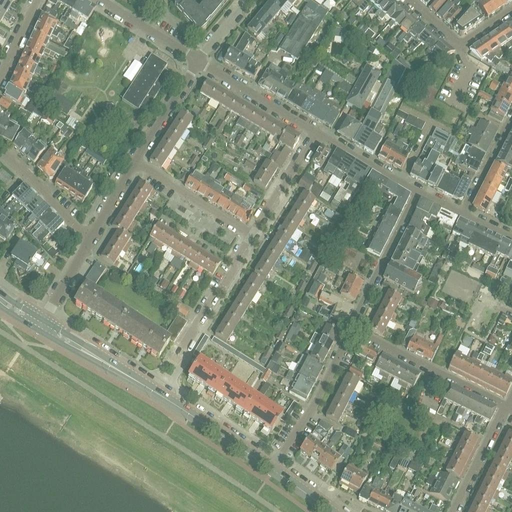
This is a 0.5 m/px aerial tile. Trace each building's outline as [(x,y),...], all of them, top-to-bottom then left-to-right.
[(6,13),(9,8),(15,12),(18,7),(12,3),(11,5),(1,0),(0,0),(0,12),(5,15),(6,13)] [(56,13),(61,6),(64,8),(68,0),(58,0),(57,3),(55,6),(52,11),(50,16),(55,19),(57,14),(56,13)] [(62,17),(59,21),(64,24),(69,17),(71,12),(78,0),(68,0),(64,8),(68,10),(63,17),(62,17)] [(87,21),(94,11),(96,7),(83,0),(78,0),(71,12),(69,17),(64,24),(65,24),(70,17),(77,21),(80,17),(87,21)] [(178,0),(174,6),(189,22),(200,34),(206,28),(204,27),(209,21),(210,22),(228,0),(202,0),(195,9),(184,0),(178,0)] [(285,0),(271,0),(270,2),(280,11),(288,2),(285,0)] [(279,49),(297,61),(328,12),(309,1),(309,0),(285,0),(288,2),(289,0),(294,0),(295,0),(302,0),(307,4),(279,49)] [(366,0),(352,0),(349,4),(354,8),(355,6),(359,9),(366,0)] [(379,0),(366,0),(359,9),(363,13),(368,8),(367,7),(370,3),(374,6),(379,0)] [(375,15),(378,18),(393,0),(379,0),(374,6),(379,10),(375,15)] [(386,16),(390,19),(401,6),(394,0),(393,0),(378,18),(382,21),(386,16)] [(435,0),(429,8),(436,15),(447,2),(444,0),(435,0)] [(455,0),(451,6),(447,2),(436,15),(444,21),(454,9),(456,7),(462,0),(455,0)] [(477,6),(487,19),(495,13),(485,0),(482,0),(483,1),(477,6)] [(485,0),(495,13),(503,7),(497,0),(485,0)] [(270,2),(262,11),(273,20),(280,11),(270,2)] [(464,14),(469,8),(466,5),(460,11),(456,7),(454,9),(444,21),(451,28),(464,14)] [(480,11),(475,7),(476,6),(474,5),(467,12),(477,26),(482,22),(481,20),(484,17),(480,11)] [(395,24),(400,28),(411,15),(401,6),(390,19),(391,21),(387,26),(391,29),(395,24)] [(45,7),(43,12),(50,16),(52,11),(45,7)] [(262,11),(255,20),(265,29),(273,20),(262,11)] [(0,23),(3,18),(9,22),(12,17),(6,13),(5,15),(0,12),(0,23)] [(467,12),(460,20),(469,32),(477,26),(467,12)] [(56,27),(58,22),(42,14),(38,24),(59,34),(62,36),(64,31),(56,27)] [(296,17),(291,14),(288,18),(293,22),(296,17)] [(403,40),(404,40),(407,36),(408,36),(420,22),(411,15),(400,28),(404,32),(397,40),(401,43),(403,40)] [(356,22),(357,20),(353,16),(345,25),(354,31),(359,24),(356,22)] [(257,38),(261,33),(266,37),(270,33),(265,29),(255,20),(247,29),(257,38)] [(460,20),(453,29),(460,36),(462,36),(469,32),(460,20)] [(411,38),(416,42),(427,28),(420,22),(408,36),(407,36),(404,40),(403,40),(406,43),(411,38)] [(76,31),(78,27),(71,23),(69,27),(76,31)] [(49,40),(51,36),(57,39),(59,34),(38,24),(33,33),(49,40)] [(362,37),(363,37),(364,34),(367,30),(359,24),(354,31),(362,37)] [(511,31),(505,25),(496,32),(508,42),(509,44),(511,46),(511,41),(511,40),(511,39),(511,31)] [(333,37),(345,39),(345,29),(336,28),(333,37)] [(421,44),(424,47),(434,34),(427,28),(416,42),(412,46),(410,48),(414,51),(421,44)] [(367,30),(364,34),(371,40),(375,35),(368,29),(367,30)] [(68,39),(75,42),(79,35),(73,32),(68,39)] [(496,32),(485,39),(499,49),(504,53),(499,49),(505,45),(509,49),(511,46),(509,44),(508,42),(496,32)] [(49,41),(49,40),(33,33),(29,42),(51,52),(59,56),(64,58),(66,53),(53,47),(55,44),(49,41)] [(239,48),(236,53),(231,50),(224,61),(234,67),(241,56),(239,55),(247,42),(250,37),(245,33),(237,47),(239,48)] [(278,33),(275,38),(280,42),(284,37),(278,33)] [(430,55),(432,53),(441,41),(434,34),(424,47),(428,50),(427,51),(430,55)] [(68,39),(64,37),(59,45),(70,51),(75,42),(68,39)] [(273,43),(270,47),(274,49),(277,45),(278,46),(280,42),(275,38),(272,42),(273,43)] [(380,39),(376,43),(382,48),(386,44),(380,39)] [(485,39),(477,45),(494,57),(495,57),(499,60),(499,61),(499,60),(504,53),(499,49),(485,39)] [(439,60),(454,52),(441,41),(432,53),(439,60)] [(40,59),(43,54),(49,56),(51,52),(29,42),(25,51),(40,59)] [(477,45),(470,50),(482,60),(484,58),(491,63),(491,62),(495,57),(494,57),(477,45)] [(261,52),(268,56),(271,51),(265,47),(261,52)] [(384,50),(382,48),(380,51),(389,57),(392,52),(387,47),(384,50)] [(396,49),(390,56),(396,61),(401,54),(396,49)] [(38,64),(40,60),(40,59),(25,51),(20,61),(42,72),(44,67),(38,64)] [(170,73),(165,70),(167,65),(151,55),(122,100),(138,111),(140,106),(147,110),(170,73)] [(251,62),(241,56),(234,67),(244,73),(251,62)] [(495,57),(491,62),(496,66),(500,61),(499,60),(499,61),(499,60),(495,57)] [(319,63),(318,62),(314,60),(310,65),(315,68),(319,63)] [(31,78),(33,73),(40,76),(42,72),(20,61),(16,70),(31,78)] [(367,119),(365,122),(353,143),(364,149),(377,125),(378,125),(381,120),(380,120),(382,117),(385,111),(388,105),(391,100),(403,75),(405,70),(394,61),(381,89),(378,95),(372,106),(373,107),(367,118),(367,119)] [(254,79),(261,68),(251,62),(244,73),(254,79)] [(271,65),(258,86),(275,96),(285,81),(293,68),(285,64),(281,70),(271,65)] [(58,68),(53,65),(48,74),(53,77),(58,68)] [(324,69),(320,66),(319,66),(315,73),(320,76),(322,74),(321,74),(324,69)] [(371,92),(378,95),(381,89),(374,85),(380,74),(366,66),(346,103),(360,112),(365,103),(371,92)] [(420,74),(412,67),(411,67),(407,70),(415,76),(420,74)] [(29,81),(31,78),(16,70),(12,78),(34,89),(36,84),(29,81)] [(325,70),(324,72),(322,76),(329,81),(333,75),(325,70)] [(32,93),(34,89),(12,78),(8,88),(22,95),(25,97),(26,96),(23,95),(25,90),(32,93)] [(275,96),(286,103),(294,88),(299,80),(296,78),(293,83),(294,87),(285,81),(275,96)] [(511,82),(507,79),(504,86),(487,78),(485,82),(491,85),(497,88),(497,89),(501,91),(501,90),(511,95),(511,82)] [(286,103),(294,107),(302,93),(306,86),(299,83),(300,81),(299,80),(294,88),(286,103)] [(200,94),(210,100),(218,89),(207,82),(200,94)] [(294,107),(301,112),(309,98),(314,90),(316,86),(309,82),(306,87),(306,86),(302,93),(294,107)] [(353,89),(346,84),(341,91),(348,95),(353,89)] [(20,106),(25,97),(22,95),(8,88),(5,93),(7,94),(5,98),(20,106)] [(210,100),(220,106),(228,95),(218,89),(210,100)] [(301,112),(308,116),(316,102),(321,94),(314,90),(309,98),(301,112)] [(511,95),(501,90),(501,91),(496,101),(509,107),(511,101),(511,95)] [(372,106),(378,95),(371,92),(365,103),(372,106)] [(489,102),(491,97),(480,92),(477,97),(489,102)] [(50,105),(66,116),(67,116),(75,104),(58,93),(50,105)] [(38,105),(43,96),(39,94),(34,102),(38,105)] [(308,116),(316,120),(328,100),(327,100),(324,99),(325,97),(321,94),(316,102),(308,116)] [(220,106),(230,112),(237,100),(228,95),(220,106)] [(0,102),(0,106),(7,110),(11,104),(2,99),(0,102)] [(247,106),(237,100),(230,112),(240,118),(247,106)] [(316,120),(322,124),(330,110),(334,104),(328,100),(316,120)] [(36,108),(38,105),(34,102),(32,101),(26,112),(20,108),(20,109),(31,116),(33,113),(36,108)] [(504,118),(509,107),(496,101),(488,117),(500,123),(502,118),(504,118)] [(331,129),(340,113),(339,112),(341,108),(334,104),(330,110),(322,124),(331,129)] [(240,118),(250,124),(257,112),(247,106),(240,118)] [(24,123),(26,125),(31,116),(20,109),(17,113),(25,117),(24,123)] [(201,109),(198,114),(203,117),(206,113),(201,109)] [(398,111),(396,117),(406,122),(409,116),(398,111)] [(250,124),(259,130),(267,118),(257,112),(250,124)] [(0,120),(0,137),(2,139),(10,125),(11,121),(9,124),(5,122),(9,115),(5,113),(4,115),(3,115),(0,120)] [(181,113),(175,123),(186,130),(192,120),(181,113)] [(51,126),(55,120),(44,114),(41,120),(51,126)] [(195,118),(201,122),(203,117),(198,114),(195,118)] [(405,124),(421,132),(425,124),(409,116),(406,122),(405,124)] [(259,130),(270,136),(277,125),(267,118),(259,130)] [(345,118),(337,132),(337,133),(353,143),(365,122),(361,119),(358,126),(345,118)] [(2,139),(12,144),(19,130),(15,128),(17,124),(11,121),(10,125),(2,139)] [(498,130),(480,121),(476,129),(472,127),(470,130),(492,141),(498,130)] [(175,123),(168,132),(180,140),(186,130),(175,123)] [(286,130),(277,125),(270,136),(274,138),(275,136),(281,140),(286,130)] [(373,155),(381,141),(382,140),(377,138),(383,128),(378,125),(377,125),(364,149),(373,155)] [(409,127),(404,125),(401,132),(406,135),(409,127)] [(67,129),(63,134),(68,138),(73,133),(68,128),(67,129)] [(25,129),(13,146),(20,152),(31,138),(33,136),(25,129)] [(300,138),(295,134),(287,130),(286,130),(281,140),(278,144),(280,145),(292,152),(300,138)] [(430,155),(425,165),(417,180),(422,183),(426,185),(434,170),(441,156),(444,150),(445,150),(445,148),(451,138),(436,130),(431,138),(430,138),(425,146),(430,149),(427,154),(430,155)] [(468,144),(485,153),(492,141),(470,130),(468,134),(473,136),(468,144)] [(168,132),(162,142),(174,149),(180,140),(168,132)] [(20,152),(26,158),(38,144),(33,139),(34,137),(33,136),(31,138),(20,152)] [(70,148),(75,152),(79,146),(80,146),(81,143),(84,139),(78,136),(70,148)] [(232,143),(219,136),(214,146),(218,148),(221,143),(229,148),(232,143)] [(455,140),(451,138),(445,148),(450,150),(455,140)] [(89,147),(91,145),(91,144),(84,139),(81,143),(80,146),(86,150),(89,147)] [(378,158),(386,162),(396,143),(388,139),(378,158)] [(397,140),(396,143),(386,162),(401,171),(414,146),(410,144),(409,147),(397,140)] [(26,158),(34,165),(46,148),(40,142),(38,144),(26,158)] [(162,142),(156,152),(167,159),(174,149),(162,142)] [(208,150),(211,146),(206,142),(203,147),(208,150)] [(274,150),(271,155),(272,156),(269,161),(281,168),(292,152),(280,145),(279,147),(284,149),(281,155),(274,150)] [(511,148),(505,145),(500,154),(511,159),(511,148)] [(484,156),(470,148),(466,146),(461,156),(465,158),(480,165),(484,156)] [(85,153),(91,158),(95,152),(89,147),(86,150),(87,151),(85,153)] [(321,148),(312,163),(321,169),(330,154),(321,148)] [(51,149),(36,167),(43,174),(57,155),(51,149)] [(269,160),(271,155),(262,149),(259,154),(264,157),(269,160)] [(336,151),(327,166),(323,174),(327,176),(328,174),(332,176),(333,177),(344,156),(336,151)] [(102,156),(95,152),(91,158),(98,162),(102,156)] [(149,162),(161,169),(167,159),(156,152),(149,162)] [(496,163),(511,170),(511,159),(500,154),(496,163)] [(64,161),(57,155),(43,174),(49,180),(53,179),(64,161)] [(107,159),(102,156),(98,162),(103,166),(107,159)] [(356,163),(344,156),(333,177),(332,176),(330,181),(337,185),(344,176),(347,178),(356,163)] [(426,185),(436,190),(451,162),(445,159),(445,158),(441,156),(434,170),(426,185)] [(201,161),(211,167),(212,167),(214,163),(212,162),(207,159),(207,160),(203,157),(201,161)] [(475,174),(480,165),(465,158),(460,167),(475,174)] [(417,161),(410,176),(417,180),(425,165),(417,161)] [(266,162),(260,172),(271,179),(277,169),(266,162)] [(443,177),(451,162),(436,190),(445,194),(455,174),(451,172),(447,179),(443,177)] [(220,167),(214,163),(212,167),(211,167),(210,169),(216,173),(220,167)] [(347,208),(369,171),(356,163),(347,178),(344,183),(349,186),(345,192),(340,189),(331,205),(337,209),(338,207),(342,210),(345,212),(347,208)] [(507,171),(494,165),(489,176),(501,182),(507,171)] [(61,189),(68,194),(83,172),(76,167),(74,169),(61,189)] [(55,185),(61,189),(74,169),(72,168),(70,172),(65,169),(55,185)] [(2,170),(0,171),(0,181),(5,185),(11,178),(2,170)] [(68,194),(75,198),(88,178),(86,177),(88,175),(83,172),(68,194)] [(253,182),(265,189),(271,179),(260,172),(253,182)] [(184,183),(188,176),(183,173),(183,174),(183,173),(179,180),(184,183)] [(193,173),(186,184),(185,186),(195,193),(206,176),(204,179),(193,173)] [(306,173),(303,178),(308,181),(312,176),(306,173)] [(363,186),(372,192),(380,178),(371,173),(363,186)] [(445,194),(452,198),(460,184),(464,176),(460,183),(456,181),(458,176),(455,174),(445,194)] [(474,176),(470,174),(468,177),(464,176),(460,184),(452,198),(458,201),(462,200),(474,176)] [(216,182),(209,178),(206,176),(195,193),(205,199),(216,182)] [(489,176),(484,186),(496,192),(501,182),(489,176)] [(90,180),(88,178),(75,198),(82,203),(92,187),(87,184),(90,180)] [(313,184),(308,181),(303,178),(298,185),(308,192),(313,184)] [(372,192),(381,197),(389,183),(380,178),(372,192)] [(137,182),(132,191),(146,200),(149,195),(153,197),(155,193),(137,182)] [(205,199),(215,205),(223,192),(218,189),(221,185),(216,182),(205,199)] [(315,183),(315,184),(310,192),(318,197),(323,188),(315,183)] [(392,198),(397,189),(389,183),(381,197),(390,203),(392,198)] [(245,185),(242,190),(249,194),(252,189),(245,185)] [(8,207),(4,211),(8,215),(9,214),(30,192),(23,186),(12,197),(15,200),(8,207)] [(484,186),(478,197),(490,203),(496,192),(484,186)] [(259,193),(252,189),(249,194),(256,198),(259,193)] [(397,200),(393,209),(401,213),(410,196),(397,189),(392,198),(397,200)] [(132,191),(126,200),(144,211),(146,212),(148,208),(143,205),(146,200),(132,191)] [(22,207),(25,210),(37,198),(32,193),(31,194),(30,192),(9,214),(12,217),(15,214),(22,207)] [(215,205),(225,211),(236,193),(233,198),(223,192),(215,205)] [(327,203),(332,196),(327,192),(325,194),(322,192),(319,197),(327,203)] [(225,211),(235,217),(243,204),(246,199),(236,193),(225,211)] [(315,200),(303,193),(297,204),(308,211),(315,200)] [(485,213),(486,211),(490,203),(478,197),(473,207),(485,213)] [(25,219),(28,221),(43,205),(38,200),(39,200),(37,198),(25,210),(30,214),(25,219)] [(235,217),(246,224),(252,210),(252,209),(254,205),(246,200),(246,199),(243,204),(235,217)] [(126,200),(121,209),(135,218),(138,213),(141,215),(144,211),(126,200)] [(421,201),(412,219),(422,224),(424,220),(428,222),(431,218),(425,215),(427,213),(422,211),(426,203),(421,201)] [(428,222),(437,226),(439,221),(436,220),(440,210),(426,203),(422,211),(427,213),(425,215),(431,218),(428,222)] [(297,204),(291,213),(302,220),(308,211),(297,204)] [(22,227),(26,231),(29,228),(29,227),(36,220),(39,223),(50,212),(43,205),(28,221),(25,224),(22,227)] [(387,206),(382,215),(397,222),(401,213),(393,209),(387,206)] [(8,216),(8,215),(4,211),(0,208),(0,215),(6,220),(8,216)] [(121,209),(115,217),(133,229),(135,225),(132,223),(135,218),(121,209)] [(324,215),(331,219),(334,214),(327,209),(324,215)] [(450,233),(457,218),(440,210),(436,220),(439,221),(437,226),(450,233)] [(35,233),(32,236),(35,240),(57,218),(52,213),(51,213),(50,212),(39,223),(42,226),(35,233)] [(296,230),(302,220),(291,213),(285,223),(296,230)] [(382,215),(378,224),(392,231),(397,222),(382,215)] [(109,227),(114,231),(115,230),(124,236),(124,235),(127,231),(130,233),(133,229),(115,217),(109,227)] [(46,244),(43,241),(49,234),(52,236),(57,240),(66,230),(62,226),(63,225),(57,218),(35,240),(42,247),(46,244)] [(351,220),(345,218),(341,227),(346,230),(351,220)] [(0,238),(6,242),(17,224),(12,219),(8,225),(0,219),(0,238)] [(408,228),(426,238),(430,228),(422,224),(412,219),(408,228)] [(459,219),(452,234),(459,237),(456,243),(459,244),(460,243),(460,242),(469,224),(459,219)] [(340,223),(339,223),(334,220),(331,225),(337,228),(340,223)] [(388,240),(392,231),(378,224),(370,220),(368,225),(375,229),(374,233),(388,240)] [(159,223),(150,238),(147,241),(151,243),(146,253),(151,256),(157,247),(168,229),(159,223)] [(290,240),(296,230),(285,223),(279,233),(290,240)] [(460,243),(468,247),(468,246),(470,242),(477,228),(469,224),(460,242),(460,243)] [(335,239),(340,241),(346,230),(341,227),(335,238),(335,239)] [(468,246),(468,247),(477,251),(486,232),(477,228),(470,242),(468,246)] [(163,246),(168,249),(177,234),(168,229),(157,247),(161,249),(163,246)] [(114,231),(109,239),(127,250),(130,246),(127,244),(130,239),(124,235),(124,236),(115,230),(114,231)] [(423,238),(407,230),(403,238),(417,246),(419,242),(427,246),(429,242),(423,238)] [(428,237),(435,240),(438,233),(431,230),(428,237)] [(477,251),(485,255),(494,236),(486,232),(477,251)] [(279,233),(273,243),(284,250),(290,240),(279,233)] [(374,233),(369,241),(384,248),(388,240),(374,233)] [(170,255),(174,258),(186,240),(177,234),(168,249),(172,252),(170,255)] [(303,241),(316,248),(318,244),(306,236),(303,241)] [(485,275),(486,275),(494,258),(503,240),(494,236),(485,255),(491,257),(490,259),(492,260),(485,275)] [(332,246),(335,239),(335,238),(333,237),(330,244),(325,242),(323,247),(328,249),(330,245),(332,246)] [(403,238),(399,246),(421,257),(423,254),(415,250),(417,246),(403,238)] [(109,239),(104,248),(119,257),(122,252),(125,254),(127,250),(109,239)] [(181,257),(185,260),(195,245),(186,240),(174,258),(179,260),(181,257)] [(500,257),(505,259),(510,261),(511,256),(511,244),(503,240),(494,258),(486,275),(494,279),(495,279),(499,271),(494,269),(500,257)] [(365,250),(379,257),(384,248),(369,241),(365,250)] [(273,243),(267,252),(278,260),(284,250),(273,243)] [(11,258),(16,261),(28,269),(37,255),(19,244),(11,258)] [(188,266),(192,269),(203,251),(195,245),(185,260),(190,263),(188,266)] [(399,246),(395,255),(417,266),(421,257),(399,246)] [(323,247),(320,251),(319,253),(317,252),(315,256),(324,260),(327,255),(326,254),(328,249),(323,247)] [(98,257),(116,268),(119,264),(116,262),(119,257),(104,248),(98,257)] [(198,268),(203,271),(212,256),(203,251),(192,269),(196,271),(198,268)] [(267,252),(261,262),(272,269),(278,260),(267,252)] [(465,258),(457,254),(454,259),(462,263),(465,258)] [(395,255),(390,263),(413,274),(417,266),(395,255)] [(210,280),(222,262),(212,256),(203,271),(208,274),(206,277),(210,280)] [(472,261),(465,258),(462,263),(469,267),(472,261)] [(344,266),(333,260),(330,265),(341,272),(344,266)] [(254,272),(266,280),(272,269),(261,262),(254,272)] [(106,269),(96,263),(92,268),(102,274),(106,269)] [(383,279),(411,293),(413,294),(417,288),(422,285),(420,281),(422,278),(413,274),(390,263),(383,279)] [(438,276),(442,268),(435,265),(432,273),(438,276)] [(313,274),(315,269),(310,266),(307,271),(313,274)] [(99,280),(102,274),(92,268),(89,273),(99,280)] [(89,273),(86,279),(95,285),(99,280),(89,273)] [(436,286),(439,279),(437,279),(438,276),(432,273),(428,282),(436,286)] [(148,281),(155,285),(158,280),(152,276),(148,281)] [(263,283),(252,276),(246,286),(257,293),(263,283)] [(338,278),(336,282),(358,294),(363,284),(349,277),(347,282),(338,278)] [(82,284),(86,287),(86,286),(92,290),(95,285),(86,279),(82,284)] [(164,280),(160,287),(166,291),(170,284),(164,280)] [(305,294),(317,300),(324,286),(317,282),(313,280),(305,294)] [(354,303),(357,296),(358,294),(336,282),(334,287),(342,291),(340,296),(354,303)] [(74,304),(87,312),(102,322),(114,304),(92,290),(86,286),(86,287),(74,304)] [(174,286),(170,293),(175,295),(179,289),(174,286)] [(246,286),(239,296),(251,303),(257,293),(246,286)] [(302,294),(304,289),(299,286),(296,291),(302,294)] [(181,290),(177,296),(183,300),(186,293),(181,290)] [(184,302),(192,307),(199,296),(191,291),(184,302)] [(404,301),(386,291),(381,301),(396,309),(398,304),(402,305),(404,301)] [(323,293),(319,301),(335,309),(333,311),(348,319),(353,309),(323,293)] [(239,296),(233,306),(245,313),(251,303),(239,296)] [(431,298),(430,299),(439,303),(437,307),(439,307),(438,308),(453,316),(454,316),(443,310),(445,306),(448,308),(449,306),(439,303),(431,298)] [(415,303),(425,308),(427,304),(417,299),(415,303)] [(435,311),(437,307),(439,303),(430,299),(427,307),(435,311)] [(381,301),(376,310),(394,320),(397,315),(393,314),(396,309),(381,301)] [(102,322),(118,333),(130,340),(142,322),(114,304),(102,322)] [(175,311),(185,318),(189,311),(179,305),(175,311)] [(233,306),(227,316),(239,323),(245,313),(233,306)] [(445,306),(443,310),(454,316),(455,313),(456,312),(448,308),(445,306)] [(330,319),(342,325),(344,327),(348,319),(333,311),(332,314),(321,308),(318,315),(329,321),(330,319)] [(376,310),(371,319),(387,327),(389,322),(392,324),(394,320),(376,310)] [(338,333),(341,327),(329,321),(318,315),(323,318),(321,322),(327,325),(321,338),(333,344),(338,333)] [(187,322),(184,320),(177,316),(174,321),(184,328),(187,322)] [(227,316),(221,325),(233,332),(239,323),(227,316)] [(366,329),(385,339),(387,334),(384,332),(387,327),(371,319),(366,329)] [(174,321),(170,327),(180,333),(184,328),(174,321)] [(164,337),(142,322),(130,340),(158,359),(170,341),(164,337)] [(215,335),(226,343),(233,332),(221,325),(215,335)] [(177,338),(180,333),(170,327),(167,332),(177,338)] [(281,327),(278,333),(284,336),(287,330),(281,327)] [(170,341),(173,344),(177,338),(167,332),(164,337),(170,341)] [(284,336),(278,333),(275,338),(281,341),(284,336)] [(437,340),(434,346),(413,336),(414,335),(409,333),(402,346),(407,348),(407,350),(431,362),(438,348),(441,341),(437,340)] [(328,354),(332,344),(333,344),(321,338),(316,348),(328,354)] [(354,355),(366,361),(372,348),(361,342),(354,355)] [(285,347),(280,344),(275,353),(280,356),(285,347)] [(483,353),(490,357),(494,348),(487,344),(483,353)] [(322,364),(328,354),(316,348),(310,358),(322,364)] [(366,361),(374,366),(381,352),(372,348),(366,361)] [(458,351),(448,370),(458,375),(465,360),(460,357),(462,353),(458,351)] [(268,361),(270,356),(265,352),(260,362),(265,365),(267,361),(268,361)] [(280,356),(275,353),(270,362),(276,365),(276,364),(279,366),(283,359),(280,358),(281,356),(280,356)] [(379,375),(377,379),(381,381),(380,382),(381,382),(393,359),(383,354),(375,369),(380,372),(379,375)] [(323,367),(301,356),(297,365),(319,376),(323,367)] [(402,363),(393,359),(381,382),(385,384),(384,386),(389,388),(392,382),(387,380),(389,376),(394,379),(402,363)] [(476,361),(472,359),(470,362),(465,360),(458,375),(467,380),(476,361)] [(227,378),(199,360),(188,377),(216,396),(227,378)] [(467,380),(476,384),(484,369),(479,367),(480,363),(476,361),(467,380)] [(271,372),(276,365),(270,362),(266,370),(271,372)] [(397,385),(402,387),(411,368),(402,363),(394,379),(399,381),(397,385)] [(289,371),(289,372),(314,385),(319,376),(297,365),(293,373),(289,371)] [(498,365),(495,371),(486,389),(495,394),(503,378),(497,376),(499,372),(502,367),(498,365)] [(351,366),(348,372),(357,377),(360,371),(351,366)] [(413,389),(421,373),(411,368),(402,387),(406,389),(408,386),(413,389)] [(489,372),(484,369),(476,384),(486,389),(495,371),(491,368),(489,372)] [(265,383),(271,372),(266,370),(263,375),(260,380),(265,383)] [(289,372),(285,380),(310,394),(314,385),(289,372)] [(359,382),(347,376),(341,386),(353,393),(359,382)] [(505,399),(511,384),(511,378),(510,377),(508,381),(503,378),(495,394),(505,399)] [(216,396),(231,406),(243,414),(255,397),(227,378),(216,396)] [(289,393),(305,402),(310,394),(285,380),(283,379),(280,384),(291,390),(289,393)] [(341,386),(336,397),(348,403),(353,393),(341,386)] [(450,386),(440,407),(444,408),(447,402),(453,405),(460,391),(450,386)] [(469,395),(460,391),(453,405),(459,408),(452,422),(455,423),(456,420),(457,420),(469,395)] [(478,399),(469,395),(457,420),(459,422),(465,411),(471,414),(478,399)] [(271,433),(279,420),(283,415),(255,397),(243,414),(271,433)] [(336,397),(331,407),(343,413),(348,403),(336,397)] [(487,404),(478,399),(471,414),(477,417),(474,423),(476,424),(477,425),(487,404)] [(496,408),(487,404),(477,425),(476,424),(475,428),(479,429),(483,420),(489,423),(496,408)] [(326,418),(338,424),(343,413),(331,407),(326,418)] [(288,419),(284,416),(283,415),(279,420),(285,424),(288,419)] [(328,433),(333,427),(321,421),(318,425),(328,433)] [(347,444),(350,445),(353,440),(357,434),(346,428),(343,434),(351,438),(347,444)] [(511,433),(507,432),(506,431),(501,441),(511,446),(511,433)] [(331,442),(329,444),(333,447),(342,434),(341,433),(336,433),(330,441),(331,442)] [(480,442),(465,434),(462,440),(458,438),(456,443),(475,452),(480,442)] [(310,436),(300,451),(301,451),(300,453),(305,457),(306,455),(311,458),(320,446),(321,443),(310,436)] [(511,446),(501,441),(497,450),(511,457),(511,446)] [(458,448),(455,454),(471,461),(475,452),(456,443),(454,446),(458,448)] [(331,450),(333,447),(329,444),(327,448),(326,447),(324,449),(320,446),(311,458),(321,465),(331,450)] [(344,445),(337,454),(331,450),(321,465),(320,467),(325,471),(327,469),(331,472),(341,457),(345,453),(348,447),(344,445)] [(511,457),(497,450),(492,460),(507,467),(510,462),(511,463),(511,457)] [(443,459),(447,461),(466,470),(471,461),(455,454),(453,458),(449,457),(445,455),(443,459)] [(410,460),(401,456),(399,462),(402,463),(401,465),(407,468),(410,460)] [(492,460),(488,469),(506,478),(511,469),(507,467),(492,460)] [(446,473),(461,480),(466,470),(447,461),(445,465),(448,467),(446,473)] [(408,469),(417,474),(421,466),(412,462),(408,469)] [(349,465),(339,483),(348,489),(358,470),(349,465)] [(488,469),(483,478),(498,486),(500,481),(504,483),(506,478),(488,469)] [(368,475),(363,473),(362,476),(357,473),(358,470),(348,489),(358,494),(368,475)] [(431,476),(428,480),(453,492),(458,482),(440,473),(437,479),(431,476)] [(366,485),(359,499),(368,504),(377,486),(379,483),(379,482),(380,480),(376,478),(372,486),(371,487),(366,485)] [(483,478),(479,488),(497,497),(499,493),(496,491),(498,486),(483,478)] [(430,494),(448,503),(453,492),(428,480),(426,485),(433,488),(430,494)] [(368,504),(377,508),(384,494),(380,492),(381,490),(384,484),(379,482),(379,483),(377,486),(368,504)] [(479,488),(474,497),(489,504),(491,500),(495,502),(497,497),(479,488)] [(415,502),(420,492),(417,490),(414,496),(412,496),(410,499),(415,502)] [(377,508),(384,511),(385,511),(393,498),(384,494),(377,508)] [(385,511),(398,511),(403,502),(398,499),(399,497),(394,495),(393,498),(385,511)] [(474,497),(469,507),(480,511),(489,511),(490,511),(486,510),(489,504),(474,497)] [(398,511),(410,511),(414,505),(410,503),(409,504),(403,502),(398,511)]
